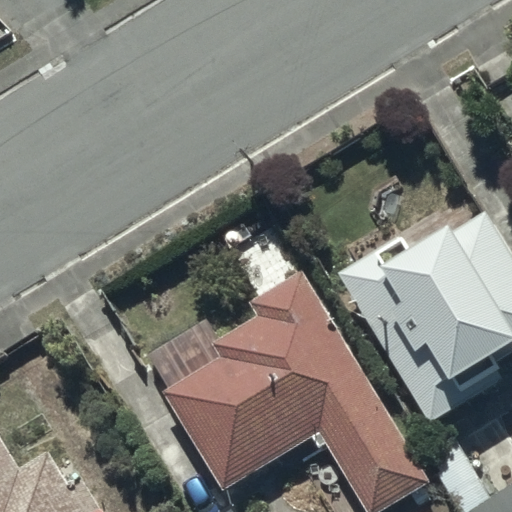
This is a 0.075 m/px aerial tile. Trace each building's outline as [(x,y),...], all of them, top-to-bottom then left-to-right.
[(402,242),(338,281),(429,429),(505,382),(496,367),(511,357),(511,261),(485,219),(415,263),(402,242)] [(205,324),(156,353),(176,388),(162,396),(221,494),(318,437),(361,511),(389,511),(431,488),(306,276),(250,309),(258,322),(217,346),(205,324)] [(511,511),(511,449),(491,418),(428,459),(462,511),(511,511)] [(77,511),(46,458),(13,478),(0,455),(0,511),(77,511)] [(210,492),(180,511),(235,511),(227,499),(219,504),(210,492)]
